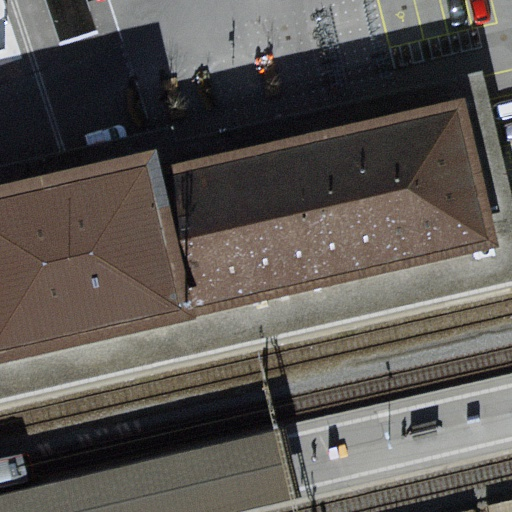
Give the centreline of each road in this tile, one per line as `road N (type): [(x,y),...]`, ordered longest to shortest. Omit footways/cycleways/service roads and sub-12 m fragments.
road 1 (residential): [(187,78),(202,87),(226,82),(509,3)]
road 2 (residential): [(0,146),(169,99),(187,78)]
